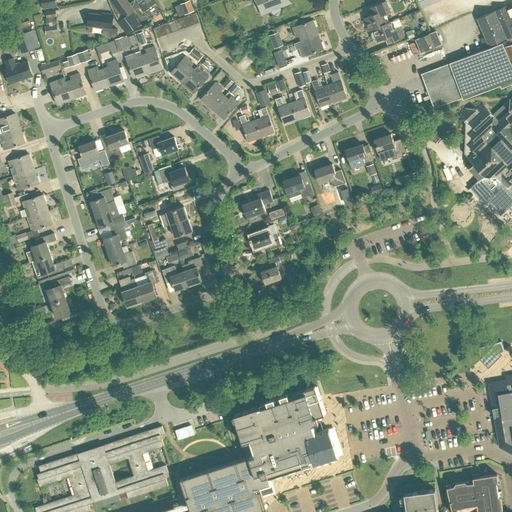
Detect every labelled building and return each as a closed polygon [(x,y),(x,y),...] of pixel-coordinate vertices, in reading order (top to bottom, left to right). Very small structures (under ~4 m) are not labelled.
[(40,0),(43,8),(57,5),(55,0),(40,0)] [(134,10),(140,5),(142,8),(144,8),(149,5),(150,5),(154,3),(155,2),(154,0),(133,0),(129,3),(134,10)] [(189,0),(182,3),(187,13),(194,10),(189,0)] [(256,0),(258,3),(262,13),(272,9),(273,11),(280,9),(280,6),(291,2),(289,0),(256,0)] [(387,23),(385,16),(391,13),(387,1),(370,8),(373,15),(364,18),(369,30),(372,29),(387,23)] [(511,11),(509,13),(506,6),(477,19),(485,37),(481,39),(485,47),(489,45),(489,46),(511,35),(511,11)] [(55,8),(45,10),(47,25),(45,26),(46,34),(48,33),(49,37),(59,36),(55,8)] [(443,11),(438,13),(442,24),(448,22),(443,11)] [(140,23),(131,12),(119,21),(127,33),(140,23)] [(190,14),(194,24),(200,22),(196,12),(190,14)] [(88,25),(103,27),(102,37),(111,38),(112,36),(114,37),(117,35),(118,28),(112,27),(114,14),(102,13),(102,15),(89,13),(88,25)] [(432,15),(437,26),(442,24),(438,13),(432,15)] [(190,14),(185,16),(188,26),(194,24),(190,14)] [(437,26),(432,15),(427,18),(431,29),(437,26)] [(183,28),(188,26),(185,16),(179,18),(183,28)] [(178,30),(183,28),(179,18),(174,20),(178,30)] [(174,20),(169,22),(172,32),(178,30),(174,20)] [(300,35),(302,40),(318,35),(315,27),(316,27),(314,20),(293,27),(296,36),(300,35)] [(62,21),(60,35),(68,36),(70,22),(62,21)] [(385,38),(387,44),(404,37),(400,27),(394,29),(391,21),(387,23),(372,29),(373,31),(372,33),(371,35),(372,37),(374,39),(376,39),(377,41),(385,38)] [(167,34),(172,32),(169,22),(163,24),(167,34)] [(163,24),(158,25),(162,35),(167,34),(163,24)] [(157,37),(162,35),(158,25),(154,27),(157,37)] [(436,31),(430,33),(415,40),(421,53),(442,44),(436,31)] [(270,34),(274,47),(282,45),(277,32),(270,34)] [(23,33),(17,35),(20,45),(26,43),(23,33)] [(127,37),(130,45),(137,42),(134,35),(127,37)] [(300,47),(303,56),(324,48),(321,41),(320,42),(318,35),(302,40),(304,46),(300,47)] [(114,38),(118,48),(124,46),(121,36),(114,38)] [(511,37),(490,48),(450,62),(453,71),(442,76),(445,84),(427,90),(431,100),(439,97),(442,105),(463,97),(463,98),(500,85),(502,87),(511,82),(511,37)] [(107,41),(111,52),(118,50),(114,38),(107,41)] [(141,55),(147,71),(154,68),(155,70),(162,67),(154,46),(145,49),(147,53),(141,55)] [(203,55),(193,47),(188,52),(198,60),(203,55)] [(91,58),(87,48),(77,51),(81,61),(91,58)] [(275,52),(273,52),(279,68),(287,65),(281,50),(275,52)] [(66,55),(68,60),(62,61),(64,67),(80,61),(76,52),(66,55)] [(125,56),(133,77),(140,75),(139,73),(147,71),(141,55),(136,56),(135,53),(125,56)] [(179,76),(184,81),(195,68),(191,65),(194,62),(186,56),(172,72),(177,77),(179,76)] [(7,68),(5,69),(10,83),(33,75),(28,60),(16,64),(14,57),(4,60),(7,68)] [(104,68),(109,84),(117,82),(117,83),(124,80),(117,59),(108,63),(109,66),(104,68)] [(203,63),(208,68),(211,64),(206,59),(203,63)] [(41,66),(43,74),(61,68),(59,60),(41,66)] [(331,71),(328,63),(322,65),(325,73),(331,71)] [(88,69),(96,91),(102,88),(102,87),(109,84),(104,68),(98,70),(97,66),(88,69)] [(189,87),(194,92),(209,76),(202,69),(199,72),(195,68),(184,81),(190,86),(189,87)] [(310,76),(308,69),(302,71),(305,78),(310,76)] [(217,76),(221,81),(228,77),(224,71),(217,76)] [(328,84),(334,102),(348,97),(339,71),(333,73),(336,79),(333,80),(334,82),(328,84)] [(302,72),(296,75),(300,87),(306,85),(302,72)] [(66,82),(72,98),(79,95),(80,96),(87,94),(79,73),(70,76),(71,80),(66,82)] [(222,84),(227,88),(234,81),(229,76),(222,84)] [(50,82),(58,104),(65,101),(64,100),(72,98),(66,82),(65,77),(50,82)] [(277,81),(281,91),(287,88),(284,78),(277,81)] [(312,81),(321,106),(334,102),(328,84),(323,86),(322,84),(319,85),(318,79),(312,81)] [(208,102),(214,108),(225,95),(221,91),(224,88),(217,82),(202,98),(207,103),(208,102)] [(228,89),(234,93),(240,86),(235,82),(228,89)] [(268,86),(271,93),(278,90),(276,84),(268,86)] [(263,88),(257,91),(261,104),(268,101),(263,88)] [(292,102),(298,119),(311,115),(302,89),(297,91),(299,97),(296,98),(297,100),(292,102)] [(219,114),(225,119),(240,102),(232,96),(230,99),(225,95),(214,108),(220,113),(219,114)] [(511,188),(511,96),(510,99),(510,110),(499,120),(483,103),(477,108),(466,108),(460,113),(466,119),(464,153),(474,164),(469,168),(479,179),(480,180),(485,176),(496,176),(505,186),(505,188),(510,188),(511,188)] [(284,124),(298,119),(292,102),(286,104),(285,102),(283,102),(281,97),(276,99),(284,124)] [(241,108),(243,114),(250,111),(248,105),(241,108)] [(256,119),(262,137),(276,132),(267,106),(261,108),(263,114),(261,115),(262,117),(256,119)] [(0,118),(0,135),(19,128),(17,121),(18,120),(15,113),(0,118)] [(240,116),(249,141),(262,137),(256,119),(251,121),(250,119),(247,120),(245,114),(240,116)] [(0,135),(0,137),(4,149),(26,142),(23,135),(22,135),(19,128),(0,135)] [(110,143),(104,145),(109,162),(121,158),(119,151),(121,150),(120,145),(129,142),(125,130),(107,136),(110,143)] [(393,147),(397,157),(407,153),(401,138),(394,141),(391,133),(374,140),(378,152),(380,152),(381,154),(391,151),(390,148),(393,147)] [(175,135),(161,140),(159,135),(149,138),(152,149),(160,146),(163,153),(179,148),(175,135)] [(83,157),(78,158),(82,169),(92,165),(91,163),(101,160),(103,165),(110,163),(105,149),(99,151),(95,140),(79,146),(83,157)] [(346,149),(350,162),(352,168),(374,160),(369,144),(364,146),(363,143),(346,149)] [(154,169),(148,153),(139,156),(145,172),(154,169)] [(9,161),(14,175),(33,169),(31,161),(32,161),(30,154),(9,161)] [(334,186),(346,182),(342,169),(336,171),(333,163),(315,169),(320,183),(331,179),(334,186)] [(373,163),(366,165),(369,175),(377,172),(373,163)] [(159,169),(154,170),(158,184),(172,179),(174,184),(171,185),(173,191),(185,187),(183,182),(189,179),(185,167),(172,171),(170,165),(171,165),(159,169)] [(14,175),(19,190),(40,182),(37,175),(36,176),(33,169),(14,175)] [(137,174),(135,169),(125,172),(127,178),(137,174)] [(284,180),(288,192),(290,197),(302,193),(303,197),(314,194),(310,182),(305,184),(301,174),(284,180)] [(326,189),(333,186),(331,180),(324,183),(326,189)] [(371,187),(374,195),(385,191),(382,183),(371,187)] [(91,201),(96,214),(110,209),(108,203),(115,200),(111,187),(101,191),(103,197),(91,201)] [(348,188),(341,190),(343,196),(350,194),(348,188)] [(264,203),(274,200),(270,189),(253,195),(255,199),(243,203),(248,217),(267,210),(264,203)] [(4,196),(5,200),(8,207),(17,203),(13,192),(4,196)] [(28,216),(47,209),(45,202),(46,201),(44,194),(23,202),(28,216)] [(54,194),(47,196),(51,207),(58,205),(54,194)] [(145,212),(155,209),(152,201),(139,206),(144,221),(148,220),(145,212)] [(167,211),(171,224),(188,218),(184,206),(167,211)] [(285,214),(283,208),(270,213),(272,219),(285,214)] [(28,216),(33,230),(54,223),(51,216),(50,217),(47,209),(28,216)] [(112,224),(114,229),(124,225),(120,213),(112,215),(110,209),(96,214),(101,228),(112,224)] [(171,224),(175,236),(193,230),(188,218),(171,224)] [(148,224),(156,248),(167,245),(166,239),(159,241),(153,223),(148,224)] [(269,243),(271,249),(282,245),(278,233),(271,236),(267,223),(253,228),(255,234),(251,235),(256,248),(269,243)] [(104,238),(109,251),(123,247),(120,241),(128,237),(124,225),(114,229),(116,234),(104,238)] [(32,230),(17,235),(19,242),(35,236),(32,230)] [(32,246),(37,260),(51,255),(47,243),(57,239),(55,232),(35,239),(37,244),(32,246)] [(158,249),(160,255),(170,252),(168,245),(158,249)] [(125,261),(127,267),(137,263),(133,251),(125,253),(123,247),(109,251),(113,265),(125,261)] [(179,252),(182,259),(188,257),(185,250),(179,252)] [(37,275),(39,283),(77,270),(75,265),(67,268),(65,263),(55,267),(51,255),(37,260),(41,273),(37,275)] [(263,266),(276,262),(280,260),(279,255),(260,262),(261,265),(263,266)] [(184,271),(189,284),(202,280),(198,268),(204,266),(201,256),(188,260),(189,262),(182,265),(184,271)] [(281,275),(285,274),(281,260),(276,262),(277,265),(261,271),(266,283),(282,277),(281,275)] [(172,278),(176,289),(189,284),(184,271),(178,273),(175,265),(163,269),(166,280),(172,278)] [(149,282),(138,286),(143,301),(157,296),(153,283),(158,281),(154,270),(146,273),(149,282)] [(47,289),(52,303),(66,298),(62,286),(72,282),(69,276),(50,283),(52,288),(47,289)] [(130,276),(120,280),(123,291),(128,306),(143,301),(138,286),(136,281),(132,282),(130,276)] [(61,316),(63,321),(82,314),(80,307),(70,310),(66,298),(52,303),(57,317),(61,316)] [(505,351),(501,340),(494,343),(494,344),(495,344),(479,347),(481,358),(488,366),(497,357),(495,355),(497,353),(497,354),(505,351)] [(511,376),(509,377),(510,382),(491,385),(501,445),(511,451),(511,376)] [(255,454),(181,478),(188,503),(189,503),(189,505),(191,511),(253,511),(267,508),(262,493),(273,489),(269,477),(311,463),(310,460),(313,459),(315,464),(338,456),(329,427),(321,430),(317,416),(325,414),(315,385),(292,393),(293,396),(290,397),(289,394),(260,403),(261,407),(258,408),(257,406),(234,414),(235,416),(234,416),(236,422),(239,421),(243,433),(240,435),(242,440),(243,440),(243,442),(251,440),(254,451),(255,454)] [(84,511),(91,510),(89,503),(126,491),(129,498),(169,485),(165,473),(169,472),(166,464),(149,470),(143,453),(164,446),(161,434),(165,433),(162,425),(39,465),(41,472),(38,473),(39,477),(38,478),(40,486),(69,476),(75,494),(35,507),(37,511),(84,511)] [(473,482),(467,483),(465,481),(455,482),(453,486),(447,487),(452,511),(502,511),(501,497),(499,495),(497,482),(498,480),(497,474),(473,477),(473,482)] [(438,511),(435,488),(405,493),(407,511),(438,511)]
